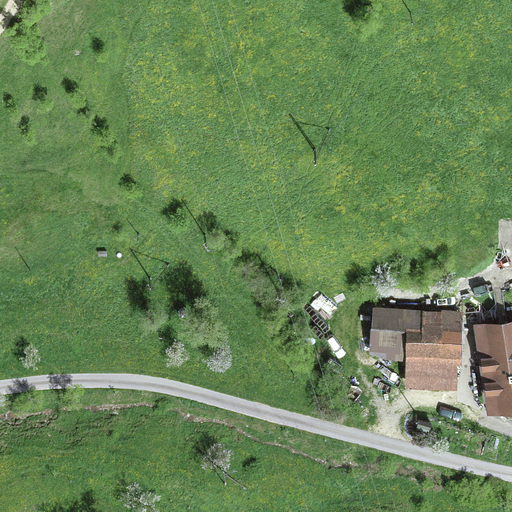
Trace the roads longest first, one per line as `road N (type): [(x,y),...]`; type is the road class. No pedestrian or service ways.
road 1 (residential): [(360,437),(148,384),(0,388)]
road 2 (unclassified): [(511,474),(360,437)]
